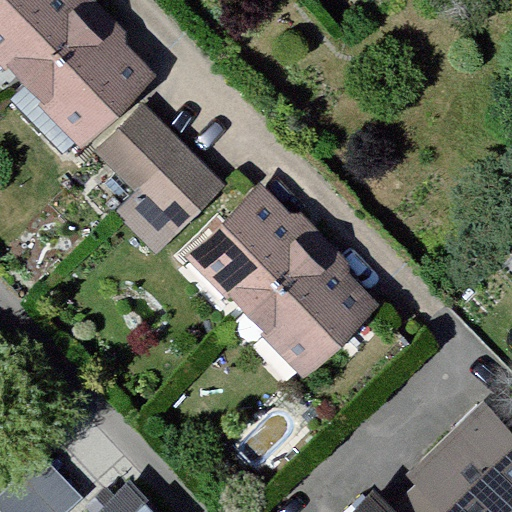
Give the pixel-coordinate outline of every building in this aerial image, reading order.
[(90,0),(0,0),(0,77),(71,157),(160,77),(90,0)] [(150,113),(93,166),(173,251),(230,198),(150,113)] [(260,180),(177,260),(300,389),(384,309),(260,180)] [(511,511),(511,426),(486,398),(405,472),(442,511),(511,511)] [(46,453),(0,493),(0,511),(154,511),(128,482),(97,509),(46,453)] [(394,511),(369,483),(335,511),(394,511)]
